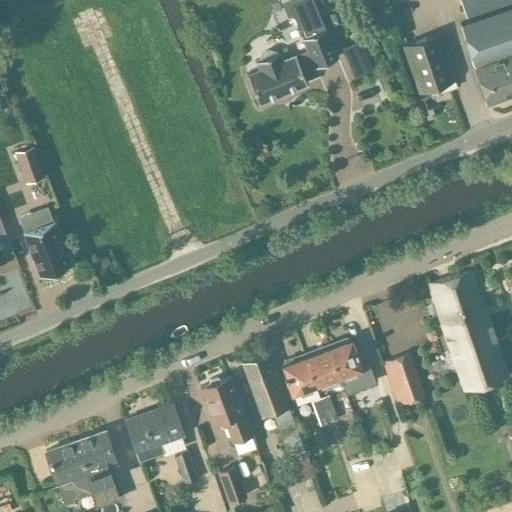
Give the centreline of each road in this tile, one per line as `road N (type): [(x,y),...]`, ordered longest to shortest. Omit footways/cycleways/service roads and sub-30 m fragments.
road 1 (tertiary): [(0,438),(511,220)]
road 2 (unclassified): [(0,339),(511,122)]
